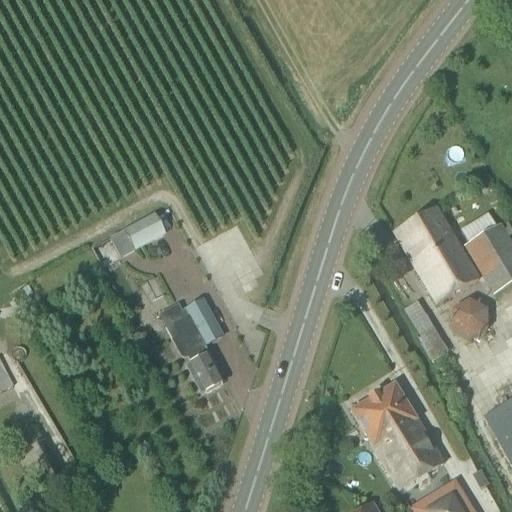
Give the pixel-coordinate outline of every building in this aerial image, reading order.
[(434,305),(476,280),(434,209),(392,234),(434,305)] [(163,236),(153,216),(123,233),(130,244),(146,235),(150,243),(163,236)] [(491,295),(511,282),(511,250),(498,226),(462,246),(491,295)] [(183,310),(193,329),(171,341),(180,357),(194,362),(185,367),(200,394),(203,392),(206,394),(210,392),(211,388),(222,382),(204,347),(219,338),(200,301),(183,310)] [(430,362),(445,352),(414,303),(402,310),(418,338),(416,340),(430,362)] [(0,392),(11,387),(0,366),(0,392)] [(392,384),(383,389),(348,411),(383,469),(397,491),(442,464),(392,384)] [(511,469),(511,400),(483,417),(511,469)] [(39,500),(66,485),(42,442),(15,457),(39,500)] [(465,511),(445,479),(412,499),(419,511),(465,511)]
